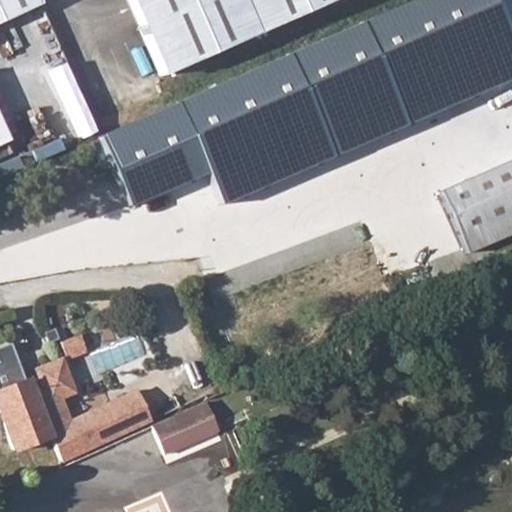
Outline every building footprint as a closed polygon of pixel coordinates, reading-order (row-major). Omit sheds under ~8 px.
[(0,0),(0,23),(41,5),(39,0),(0,0)] [(495,0),(414,0),(103,133),(121,172),(135,204),(193,181),(213,173),(230,204),(511,77),(511,35),(499,8),(495,0)] [(127,0),(161,76),(304,14),(334,0),(127,0)] [(0,147),(13,142),(0,114),(0,147)] [(511,176),(430,212),(451,259),(511,232),(511,176)] [(0,347),(0,385),(25,376),(13,342),(0,347)] [(27,381),(0,391),(0,418),(12,450),(49,436),(38,406),(58,399),(72,393),(59,360),(34,370),(41,390),(32,394),(27,381)] [(236,390),(221,397),(229,415),(244,407),(236,390)] [(136,392),(76,419),(78,424),(89,452),(150,423),(136,392)] [(181,411),(149,425),(159,447),(226,415),(217,395),(181,411)] [(58,399),(38,406),(49,436),(60,464),(89,452),(78,424),(69,428),(58,399)]
